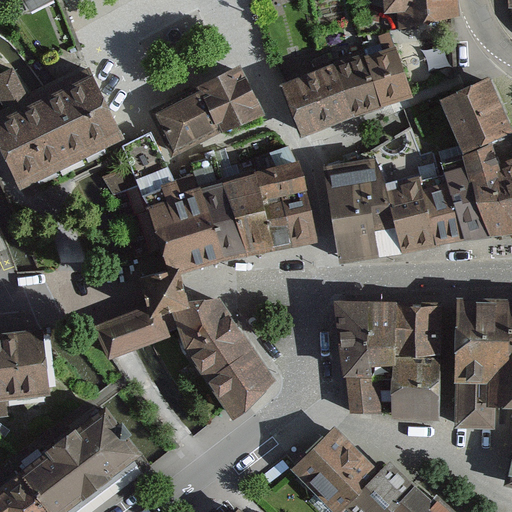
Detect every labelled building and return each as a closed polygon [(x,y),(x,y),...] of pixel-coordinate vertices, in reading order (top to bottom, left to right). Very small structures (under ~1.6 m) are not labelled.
[(25,0),(33,14),(59,0),(58,0),(25,0)] [(451,0),(387,0),(389,14),(399,13),(401,32),(455,26),(451,0)] [(392,54),(368,63),(386,114),(411,105),(392,54)] [(368,63),(342,72),(361,123),(386,114),(368,63)] [(342,72),(285,93),(303,144),(361,123),(342,72)] [(0,110),(6,121),(0,124),(0,146),(21,188),(74,161),(116,139),(84,78),(45,98),(29,107),(12,74),(0,80),(0,110)] [(200,96),(219,138),(263,120),(242,79),(200,96)] [(511,137),(511,124),(493,85),(449,107),(474,157),(511,137)] [(200,96),(151,119),(171,160),(219,138),(200,96)] [(176,260),(222,256),(201,184),(173,192),(149,135),(122,145),(130,164),(99,176),(107,198),(140,186),(169,261),(176,260)] [(394,186),(405,257),(440,250),(425,185),(429,179),(427,156),(410,159),(401,139),(370,153),(374,170),(375,186),(394,186)] [(477,161),(500,241),(511,238),(511,176),(510,169),(503,153),(477,161)] [(306,180),(296,159),(265,167),(278,247),(310,242),(306,180)] [(451,178),(469,245),(500,241),(477,161),(451,165),(451,178)] [(265,167),(234,175),(249,251),(278,247),(265,167)] [(374,170),(327,179),(340,264),(382,260),(375,186),(374,170)] [(249,251),(234,175),(201,184),(222,256),(249,251)] [(425,185),(440,250),(469,245),(451,178),(425,185)] [(375,186),(382,260),(405,257),(394,186),(375,186)] [(169,261),(140,270),(145,289),(148,303),(104,316),(97,318),(110,351),(118,349),(180,328),(175,313),(186,295),(181,281),(176,260),(169,261)] [(270,375),(227,307),(225,304),(217,295),(186,295),(175,313),(180,328),(189,341),(234,411),(270,375)] [(404,305),(337,304),(352,411),(402,415),(404,362),(404,356),(404,305)] [(445,305),(404,305),(404,356),(444,356),(445,305)] [(511,305),(463,307),(460,427),(492,427),(494,398),(511,399),(511,305)] [(56,336),(2,339),(6,404),(61,401),(56,336)] [(443,363),(404,362),(402,415),(442,416),(443,363)] [(105,415),(29,477),(57,511),(72,511),(139,457),(105,415)] [(352,511),(384,474),(338,434),(301,476),(343,511),(352,511)] [(398,511),(417,489),(390,467),(384,474),(352,511),(398,511)] [(57,511),(29,477),(0,500),(0,511),(57,511)] [(445,511),(417,489),(398,511),(445,511)]
